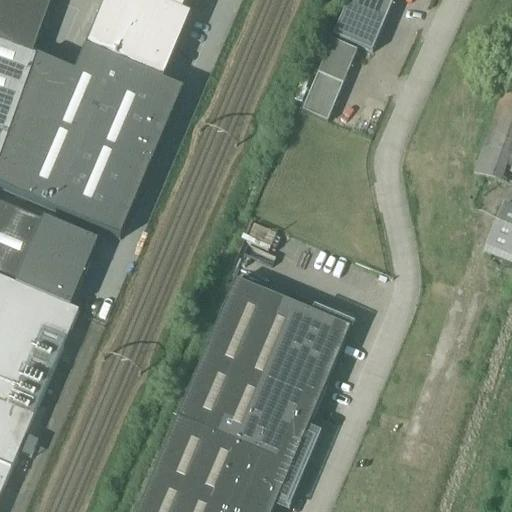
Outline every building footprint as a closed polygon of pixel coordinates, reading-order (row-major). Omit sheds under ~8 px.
[(0,0),(0,49),(30,62),(32,57),(48,13),(15,0),(0,0)] [(15,0),(48,13),(52,0),(15,0)] [(105,0),(84,51),(163,85),(191,18),(183,14),(149,0),(105,0)] [(149,0),(183,14),(188,0),(149,0)] [(348,0),(332,40),(371,56),(394,0),(348,0)] [(307,75),(316,80),(302,114),(327,124),(342,88),(356,54),(322,39),(307,75)] [(0,136),(8,139),(37,65),(30,62),(0,49),(0,136)] [(8,139),(0,161),(0,191),(120,242),(183,93),(163,85),(84,51),(74,75),(32,57),(30,62),(37,65),(8,139)] [(473,175),(492,182),(511,189),(511,188),(511,73),(510,73),(473,175)] [(0,161),(8,139),(0,136),(0,161)] [(0,283),(70,312),(98,245),(43,222),(42,225),(40,224),(0,207),(0,283)] [(511,210),(504,207),(484,255),(511,267),(511,210)] [(0,465),(14,472),(79,315),(72,313),(73,313),(70,312),(0,283),(0,465)] [(235,285),(177,424),(301,476),(316,442),(306,438),(350,333),(235,285)] [(301,476),(177,424),(140,511),(274,511),(277,506),(287,510),(301,476)] [(0,503),(14,472),(0,465),(0,503)]
